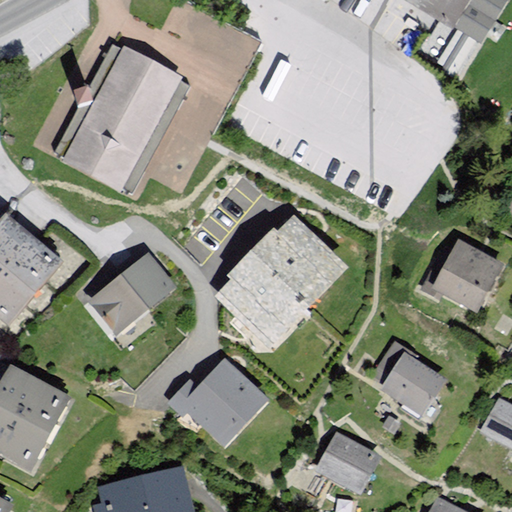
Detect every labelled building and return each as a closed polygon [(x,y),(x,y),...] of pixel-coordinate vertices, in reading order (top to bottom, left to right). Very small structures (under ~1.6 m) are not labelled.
[(506,0),(406,0),(452,28),(453,27),(480,43),(506,0)] [(117,51),(54,156),(136,201),(196,91),(117,51)] [(301,220),(224,300),(284,358),(362,276),(301,220)] [(15,224),(0,240),(0,315),(23,335),(75,270),(15,224)] [(454,238),(432,290),(482,312),(505,262),(454,238)] [(157,259),(97,307),(128,345),(186,294),(157,259)] [(403,350),(379,384),(424,414),(451,379),(403,350)] [(284,409),(232,367),(211,394),(201,387),(179,411),(194,425),(199,421),(240,456),(284,409)] [(16,371),(0,405),(0,452),(51,482),(88,406),(16,371)] [(511,408),(510,407),(493,440),(511,448),(511,408)] [(344,442),(327,477),(376,503),(394,464),(344,442)] [(201,511),(191,474),(102,494),(108,509),(98,510),(98,511),(201,511)] [(31,511),(0,496),(0,511),(31,511)]
